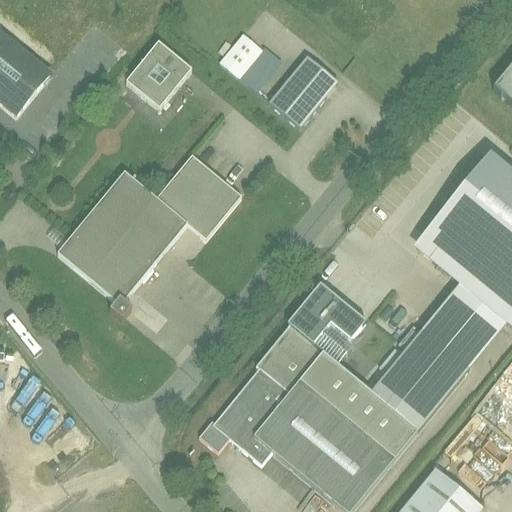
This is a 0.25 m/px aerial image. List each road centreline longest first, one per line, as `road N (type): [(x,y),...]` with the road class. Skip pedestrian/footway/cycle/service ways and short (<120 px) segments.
road 1 (unclassified): [(496,0),(124,453)]
road 2 (unclassified): [(124,453),(0,304)]
